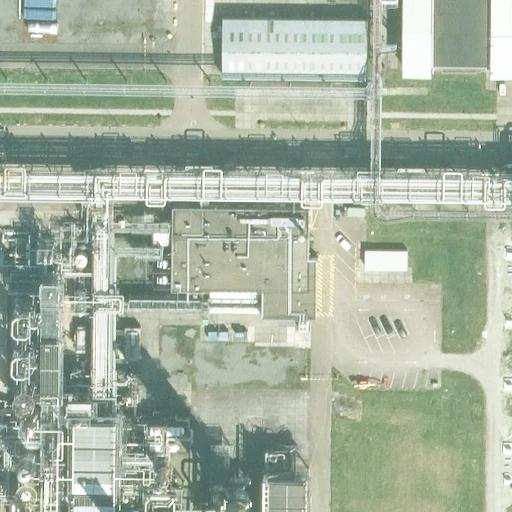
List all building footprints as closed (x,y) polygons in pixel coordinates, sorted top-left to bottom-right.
[(511,0),(404,0),(404,70),(433,70),(433,61),(490,62),(490,71),(511,70),(511,0)] [(222,16),(222,77),(367,78),(367,18),(222,16)] [(310,206),(173,204),(172,287),(232,287),(232,295),(240,295),(240,287),(263,288),(262,314),(316,315),(317,256),(309,256),(310,206)] [(416,259),(417,239),(374,238),(374,258),(416,259)] [(97,368),(94,457),(138,459),(140,384),(116,383),(116,368),(97,368)] [(91,459),(89,511),(134,511),(136,460),(91,459)]
